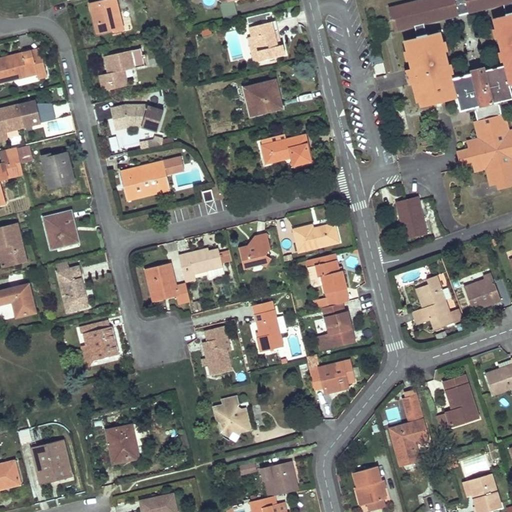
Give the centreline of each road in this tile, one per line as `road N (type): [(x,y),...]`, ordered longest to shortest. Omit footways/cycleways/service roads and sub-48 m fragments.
road 1 (residential): [(115,244),(61,38),(40,22),(0,26)]
road 2 (residential): [(355,185),(115,244)]
road 3 (residential): [(355,185),(308,0)]
road 4 (residential): [(398,361),(328,450),(323,470),(333,511)]
road 5 (residential): [(373,264),(511,219)]
